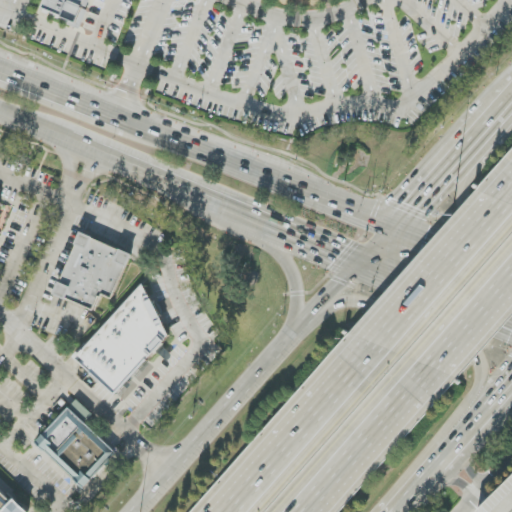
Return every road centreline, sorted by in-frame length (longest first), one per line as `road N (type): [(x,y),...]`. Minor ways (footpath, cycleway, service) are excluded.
road 1 (primary): [(459,448),(482,381),(480,357),(354,303),(310,317)]
road 2 (primary): [(310,317),(135,511)]
road 3 (motorway): [(383,343),(225,511)]
road 4 (motorway): [(311,511),(447,363)]
road 5 (primary): [(304,189),(121,118)]
road 6 (motorway): [(511,203),(383,343)]
road 7 (primary): [(358,262),(511,329)]
road 8 (primary): [(69,144),(223,206)]
road 9 (residential): [(220,0),(269,20),(312,23),(363,0)]
road 10 (primary): [(511,280),(390,226)]
